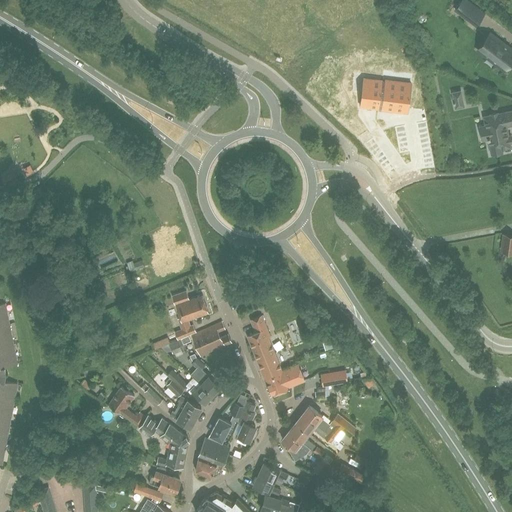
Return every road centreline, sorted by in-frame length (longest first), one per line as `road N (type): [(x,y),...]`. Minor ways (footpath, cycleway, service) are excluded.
road 1 (tertiary): [(500,346),(486,341),(379,199)]
road 2 (primary): [(496,511),(389,357)]
road 3 (primary): [(224,145),(79,67)]
road 4 (primary): [(79,67),(205,172)]
road 5 (primary): [(389,357),(304,217)]
road 6 (primary): [(277,240),(389,357)]
road 7 (residential): [(188,498),(264,443),(270,414),(260,386)]
road 8 (tertiary): [(275,137),(268,94),(190,51)]
road 9 (primary): [(205,172),(202,191),(214,223),(245,242),(277,240)]
